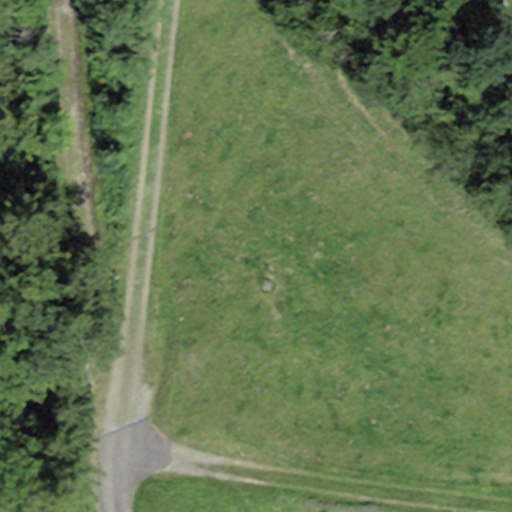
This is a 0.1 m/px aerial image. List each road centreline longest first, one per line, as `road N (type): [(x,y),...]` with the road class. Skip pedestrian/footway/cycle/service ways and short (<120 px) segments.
road 1 (track): [(68,0),(122,440)]
road 2 (track): [(171,0),(122,440)]
